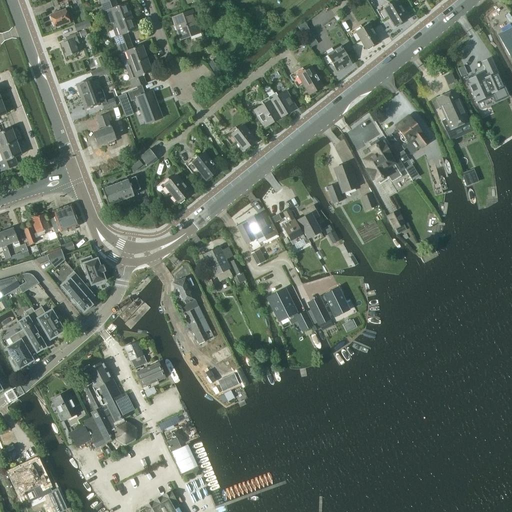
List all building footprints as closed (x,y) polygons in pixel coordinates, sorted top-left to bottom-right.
[(114,0),(113,0),(101,4),(104,13),(111,10),(115,23),(130,18),(125,4),(117,7),(114,0)] [(382,7),(376,10),(383,21),(388,17),(394,27),(408,18),(397,1),(384,10),(382,7)] [(69,22),(73,20),(71,15),(74,14),(71,6),(64,9),(65,10),(50,15),(55,28),(69,23),(69,22)] [(202,6),(193,10),(195,16),(204,12),(202,6)] [(180,41),(201,33),(192,10),(171,18),(180,41)] [(120,35),(113,38),(117,47),(130,42),(127,34),(135,30),(130,18),(115,23),(120,35)] [(88,20),(74,25),(76,32),(91,27),(88,20)] [(360,26),(348,33),(355,44),(360,41),(366,50),(379,41),(369,24),(362,29),(360,26)] [(511,27),(498,34),(511,57),(511,59),(511,27)] [(67,42),(61,44),(66,57),(78,53),(75,46),(79,45),(77,40),(81,38),(81,37),(87,35),(85,31),(75,34),(65,38),(67,42)] [(130,42),(117,47),(120,55),(126,52),(131,65),(146,60),(141,46),(133,50),(130,42)] [(337,72),(351,64),(340,47),(327,55),(337,72)] [(507,97),(491,59),(483,62),(488,74),(485,75),(484,73),(467,80),(477,104),(494,96),(496,101),(507,97)] [(131,65),(125,67),(130,80),(129,80),(132,89),(146,84),(143,75),(151,72),(146,60),(131,65)] [(218,62),(211,66),(217,76),(224,72),(218,62)] [(107,66),(90,72),(93,79),(109,73),(107,66)] [(309,95),(323,87),(311,67),(297,75),(309,95)] [(90,80),(75,85),(80,97),(94,92),(100,89),(97,80),(91,82),(90,80)] [(144,94),(141,88),(128,93),(131,102),(136,100),(145,124),(162,118),(152,91),(144,94)] [(94,92),(80,97),(84,110),(99,105),(102,103),(104,110),(116,105),(114,98),(106,101),(102,89),(100,89),(94,92)] [(437,98),(446,120),(442,122),(446,131),(450,130),(450,131),(453,129),(455,130),(460,128),(460,126),(470,122),(455,90),(437,98)] [(286,91),(270,101),(280,118),(282,120),(285,117),(284,115),(296,108),(286,91)] [(270,101),(254,111),(264,128),(276,121),(277,122),(282,120),(280,118),(270,101)] [(97,146),(102,144),(115,140),(108,121),(110,120),(108,114),(96,119),(100,130),(93,133),(97,146)] [(430,142),(409,115),(395,126),(402,135),(401,137),(401,139),(401,140),(402,141),(403,142),(407,142),(409,145),(416,140),(422,148),(430,142)] [(243,151),(251,144),(256,141),(244,125),(231,135),(243,151)] [(0,148),(16,142),(11,129),(1,133),(0,129),(0,148)] [(391,134),(385,138),(391,146),(397,142),(391,134)] [(0,154),(3,162),(0,162),(0,169),(1,172),(14,167),(11,159),(15,158),(21,155),(16,142),(0,148),(0,154)] [(372,162),(367,165),(369,168),(367,170),(373,179),(374,178),(378,183),(379,182),(380,184),(389,179),(391,182),(401,176),(399,173),(405,169),(391,147),(386,150),(381,142),(371,149),(374,154),(369,157),(372,162)] [(147,166),(157,159),(149,150),(140,157),(147,166)] [(403,151),(397,155),(412,181),(419,177),(403,151)] [(196,156),(185,165),(194,176),(199,172),(206,181),(219,171),(204,153),(198,158),(196,156)] [(343,193),(358,187),(349,163),(334,169),(343,193)] [(472,170),(463,173),(467,186),(476,182),(472,170)] [(167,178),(156,187),(166,199),(171,194),(178,203),(190,193),(176,175),(169,181),(167,178)] [(108,206),(134,197),(132,192),(139,190),(135,177),(102,189),(108,206)] [(334,204),(343,201),(336,184),(327,187),(334,204)] [(367,210),(376,206),(371,193),(362,197),(367,210)] [(64,219),(76,215),(71,204),(52,212),(53,214),(49,216),(52,224),(56,223),(56,222),(64,219)] [(308,239),(322,232),(315,220),(320,217),(313,205),(302,211),(305,216),(298,220),(308,239)] [(293,245),(304,239),(303,235),(289,209),(283,212),(289,223),(282,226),(293,245)] [(387,216),(386,217),(394,230),(395,229),(398,234),(407,229),(404,225),(406,224),(398,210),(387,216)] [(30,246),(38,243),(36,238),(45,235),(43,231),(50,229),(45,214),(31,219),(37,233),(34,234),(31,227),(23,229),(28,243),(30,246)] [(256,241),(257,240),(264,236),(267,241),(278,235),(270,219),(264,223),(260,214),(247,221),(248,223),(238,228),(247,245),(255,240),(256,239),(256,241)] [(279,214),(273,218),(272,218),(275,223),(276,223),(282,220),(279,214)] [(56,223),(52,224),(58,240),(61,239),(59,233),(60,232),(60,233),(79,226),(76,215),(64,219),(56,222),(56,223)] [(1,232),(7,246),(18,242),(13,228),(1,232)] [(332,231),(327,233),(332,244),(339,241),(334,230),(332,231)] [(64,253),(75,249),(72,242),(62,246),(64,253)] [(222,251),(220,247),(204,255),(215,278),(217,277),(220,282),(232,276),(229,269),(231,268),(227,260),(233,257),(229,247),(222,251)] [(51,260),(63,256),(60,248),(48,253),(51,260),(49,260),(50,261),(51,260)] [(259,249),(251,253),(257,266),(266,261),(259,249)] [(8,250),(2,252),(5,260),(11,258),(8,250)] [(63,256),(51,260),(53,265),(55,268),(65,260),(63,256)] [(92,260),(91,256),(80,260),(84,271),(85,271),(91,286),(106,280),(103,273),(106,272),(103,265),(100,266),(98,258),(92,260)] [(240,284),(247,280),(236,259),(230,262),(237,275),(236,276),(240,284)] [(184,285),(175,289),(180,299),(179,299),(182,305),(185,310),(192,308),(193,311),(204,307),(199,296),(195,298),(188,284),(195,281),(189,269),(179,274),(184,285)] [(84,312),(92,305),(89,301),(95,296),(73,271),(73,272),(74,272),(68,277),(69,279),(61,286),(84,312)] [(26,282),(19,286),(20,287),(23,293),(39,283),(34,277),(33,277),(32,276),(31,275),(30,275),(29,274),(28,274),(27,274),(26,274),(25,274),(22,275),(26,282)] [(0,290),(4,296),(20,287),(19,286),(14,277),(0,281),(0,290)] [(215,280),(208,283),(213,293),(219,290),(215,280)] [(338,287),(323,294),(334,318),(350,310),(338,287)] [(286,288),(267,297),(279,322),(298,313),(286,288)] [(320,297),(307,303),(318,326),(331,319),(320,297)] [(34,312),(35,312),(32,308),(25,312),(28,316),(18,322),(23,329),(36,351),(35,351),(37,353),(47,347),(40,336),(46,332),(34,312)] [(46,332),(50,339),(64,331),(59,324),(62,322),(58,316),(56,318),(52,311),(45,314),(41,308),(35,312),(34,312),(46,332)] [(306,311),(294,316),(302,331),(313,325),(306,311)] [(208,324),(195,330),(197,335),(196,336),(199,342),(200,341),(205,351),(209,350),(214,360),(228,354),(214,323),(208,326),(208,324)] [(29,355),(35,351),(36,351),(23,329),(16,333),(16,334),(10,338),(14,344),(7,348),(14,359),(11,361),(15,368),(18,366),(19,368),(33,360),(29,355)] [(191,335),(182,339),(189,353),(197,348),(191,335)] [(147,363),(138,342),(124,348),(130,361),(131,361),(135,369),(147,363)] [(93,385),(84,389),(95,411),(91,413),(93,416),(106,443),(114,439),(125,446),(135,440),(136,428),(130,423),(125,421),(124,419),(129,416),(131,415),(129,412),(134,410),(126,393),(121,395),(103,361),(85,370),(93,385)] [(149,389),(159,384),(158,382),(165,378),(159,363),(137,373),(143,388),(147,386),(149,389)] [(231,393),(227,387),(219,391),(223,397),(231,393)] [(63,421),(78,413),(67,392),(53,399),(63,421)] [(93,416),(82,422),(96,448),(106,443),(93,416)] [(172,426),(169,420),(162,424),(165,430),(172,426)] [(77,447),(91,439),(84,425),(69,433),(77,447)] [(177,438),(166,443),(170,452),(181,448),(177,438)] [(35,468),(32,462),(23,466),(24,467),(15,471),(16,473),(11,475),(21,496),(39,488),(42,497),(48,494),(55,511),(61,511),(66,510),(57,490),(51,493),(39,466),(35,468)] [(146,511),(182,511),(171,491),(144,506),(146,511)]
